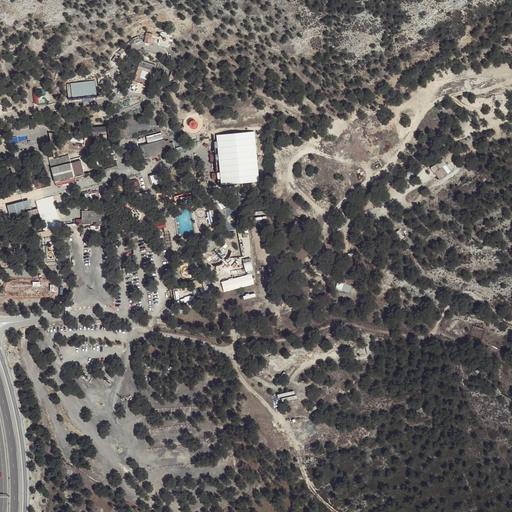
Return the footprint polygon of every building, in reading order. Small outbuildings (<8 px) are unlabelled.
[(144,41),(151,43),(153,33),(146,32),(145,36),(145,40),(144,41)] [(156,65),(140,60),(134,79),(133,79),(132,82),(137,83),(138,81),(150,84),(156,65)] [(97,94),(95,80),(66,83),(68,97),(97,94)] [(197,124),(197,122),(196,121),(195,120),(194,119),(193,119),(192,119),(190,120),(189,121),(189,122),(189,123),(189,125),(189,126),(190,127),(192,127),(193,128),(195,127),(196,126),(197,125),(197,124)] [(253,131),(216,135),(217,141),(218,147),(218,153),(219,160),(220,168),(220,175),(221,186),(258,182),(253,131)] [(146,136),(148,143),(164,139),(162,132),(146,136)] [(145,157),(175,149),(175,148),(173,141),(170,142),(169,139),(165,140),(165,138),(164,139),(148,143),(142,145),(145,157)] [(50,160),(52,167),(71,162),(69,155),(54,159),(50,160)] [(444,159),(432,167),(440,179),(452,171),(444,159)] [(81,160),(71,162),(74,176),(84,173),(81,160)] [(75,177),(74,176),(71,162),(52,167),(55,182),(75,177)] [(16,170),(16,173),(18,180),(24,178),(22,169),(16,170)] [(150,175),(153,185),(163,183),(160,172),(150,175)] [(1,176),(1,178),(2,183),(18,180),(16,173),(1,176)] [(22,190),(41,185),(40,178),(29,180),(30,183),(21,185),(22,190)] [(130,181),(131,183),(136,181),(138,186),(133,188),(133,190),(139,188),(140,186),(139,180),(136,179),(130,181)] [(128,181),(116,184),(119,194),(131,191),(128,181)] [(93,199),(100,197),(99,191),(92,193),(93,199)] [(149,197),(147,191),(135,194),(137,201),(149,197)] [(90,200),(88,193),(82,195),(83,202),(90,200)] [(38,208),(56,204),(55,196),(36,200),(38,208)] [(31,199),(9,205),(11,214),(33,208),(31,199)] [(62,226),(56,204),(38,208),(43,225),(45,231),(62,226)] [(38,208),(33,209),(37,226),(43,225),(38,208)] [(30,228),(37,226),(33,209),(31,210),(10,215),(8,216),(10,223),(16,221),(15,218),(19,217),(19,220),(27,218),(30,228)] [(82,219),(82,223),(93,223),(97,223),(111,223),(111,210),(82,210),(82,219)] [(163,227),(166,227),(165,220),(160,221),(159,218),(154,219),(155,222),(150,223),(152,230),(163,227)] [(245,262),(248,271),(256,268),(252,259),(245,262)] [(222,281),(225,291),(255,283),(253,273),(222,281)]
